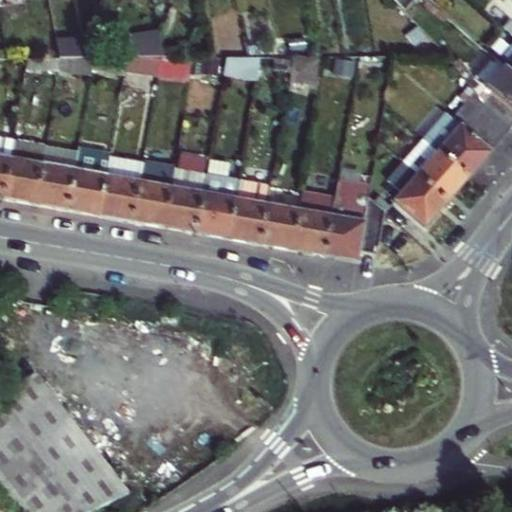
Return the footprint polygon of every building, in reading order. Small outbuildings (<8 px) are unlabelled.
[(133,55),(158,54),(154,30),(129,34),(133,55)] [(54,35),(57,54),(96,55),(93,36),(54,35)] [(501,66),(509,72),(511,75),(511,43),(496,61),(501,66)] [(133,55),(127,55),(125,66),(160,72),(163,54),(158,54),(133,55)] [(163,54),(160,72),(177,75),(181,55),(163,54)] [(245,55),(231,55),(227,72),(258,79),(263,55),(245,55)] [(511,123),(511,121),(511,75),(509,72),(501,66),(475,95),(477,98),(483,105),(474,116),(498,138),(502,133),(506,129),(511,123)] [(500,140),(498,138),(474,116),(463,128),(449,114),(426,139),(467,176),(483,159),(500,140)] [(407,166),(419,177),(444,201),(458,186),(467,176),(426,139),(404,163),(407,166)] [(13,143),(0,140),(0,159),(9,161),(13,143)] [(45,149),(13,143),(9,161),(42,167),(45,149)] [(74,173),(77,155),(45,149),(42,167),(74,173)] [(74,173),(67,212),(83,215),(99,217),(105,178),(109,161),(110,155),(78,149),(77,155),(74,173)] [(0,199),(3,200),(9,161),(0,159),(0,199)] [(36,206),(42,167),(9,161),(3,200),(20,203),(36,206)] [(142,167),(109,161),(105,178),(139,184),(142,167)] [(210,162),(207,177),(227,181),(229,166),(210,162)] [(444,201),(419,177),(407,166),(393,182),(404,192),(397,200),(423,223),(434,212),(444,201)] [(74,173),(42,167),(36,206),(51,209),(67,212),(74,173)] [(173,173),(142,167),(139,184),(170,190),(173,173)] [(170,190),(162,230),(180,233),(196,236),(203,196),(207,177),(173,171),(173,173),(170,190)] [(207,177),(203,196),(196,236),(212,239),(227,241),(235,202),(238,184),(239,183),(227,181),(207,177)] [(139,184),(105,178),(99,217),(114,220),(132,224),(139,184)] [(333,205),(330,219),(323,259),(346,263),(358,265),(360,254),(376,256),(385,215),(385,212),(369,197),(371,189),(337,183),(334,203),(333,205)] [(139,184),(132,224),(148,227),(162,230),(170,190),(139,184)] [(235,202),(227,241),(241,244),(259,247),(267,208),(271,190),(238,184),(235,202)] [(303,197),(299,213),(291,253),(310,257),(323,259),(330,219),(333,205),(334,203),(303,197)] [(267,208),(259,247),(276,250),(291,253),(299,213),(267,208)] [(36,374),(0,402),(0,482),(22,511),(95,511),(130,495),(111,470),(36,374)]
